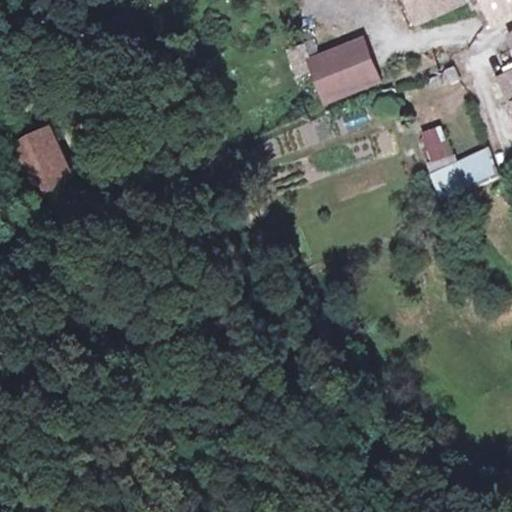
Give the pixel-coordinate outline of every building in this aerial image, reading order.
[(474,0),(410,0),(421,23),(422,23),(474,0)] [(495,24),(484,0),(474,0),(486,27),(495,24)] [(511,0),(484,0),(495,24),(496,26),(511,18),(511,0)] [(511,29),(511,30),(511,32),(511,73),(501,79),(510,100),(511,98),(511,29)] [(314,62),(329,106),(382,83),(365,41),(314,62)] [(461,81),(456,67),(446,72),(452,85),(461,81)] [(430,169),(452,163),(442,126),(419,132),(430,169)] [(43,210),(85,189),(56,130),(14,151),(43,210)] [(440,200),(500,175),(489,148),(428,172),(440,200)]
